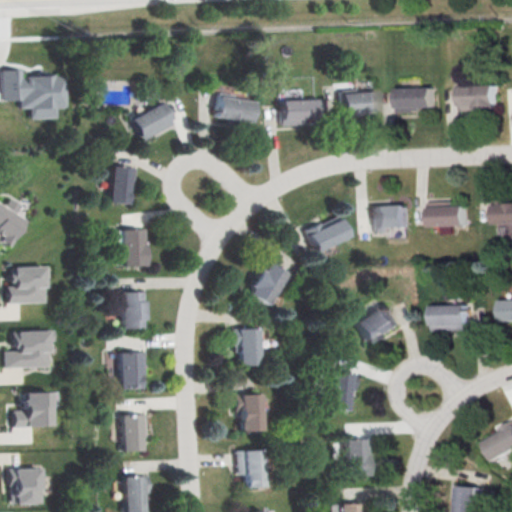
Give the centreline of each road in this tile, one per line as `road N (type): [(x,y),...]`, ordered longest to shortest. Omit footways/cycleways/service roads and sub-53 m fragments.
road 1 (residential): [(190,321),(216,245),(290,179),(367,158),(511,152)]
road 2 (residential): [(193,511),(190,321)]
road 3 (residential): [(408,511),(417,453),(444,411),(463,393),(511,373)]
